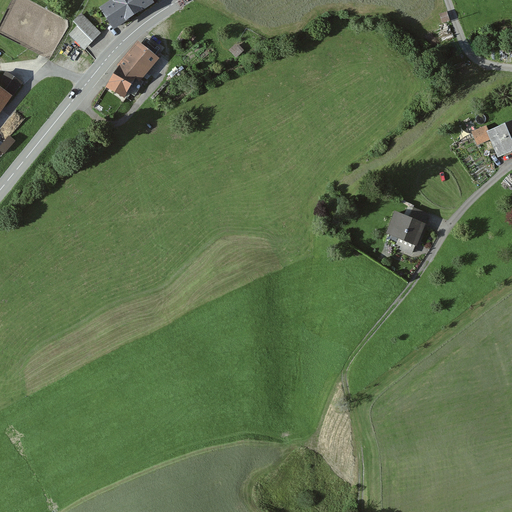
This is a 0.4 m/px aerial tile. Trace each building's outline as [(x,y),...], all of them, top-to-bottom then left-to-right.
[(149,0),(125,0),(104,13),(115,31),(154,7),(149,0)] [(447,14),(440,16),(442,24),(449,23),(447,14)] [(81,28),(71,37),(86,52),(102,37),(84,17),(77,24),(81,28)] [(239,38),(233,44),(240,51),(245,45),(239,38)] [(160,63),(141,49),(110,89),(129,103),(160,63)] [(0,121),(24,88),(8,76),(0,86),(0,121)] [(511,152),(511,123),(493,131),(492,125),(472,133),(477,148),(492,142),(498,158),(511,152)] [(1,141),(8,146),(20,133),(13,127),(1,141)] [(409,218),(397,213),(388,235),(398,240),(395,248),(412,256),(416,247),(419,248),(428,226),(425,225),(428,216),(412,210),(409,218)]
